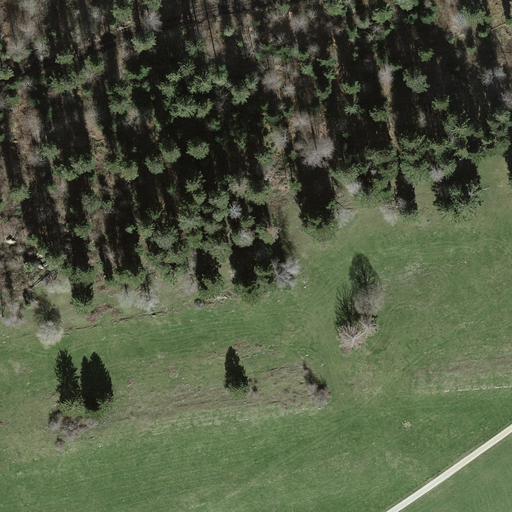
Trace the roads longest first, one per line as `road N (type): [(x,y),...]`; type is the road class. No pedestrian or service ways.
road 1 (track): [(0,198),(75,183),(511,49)]
road 2 (track): [(389,511),(511,429)]
